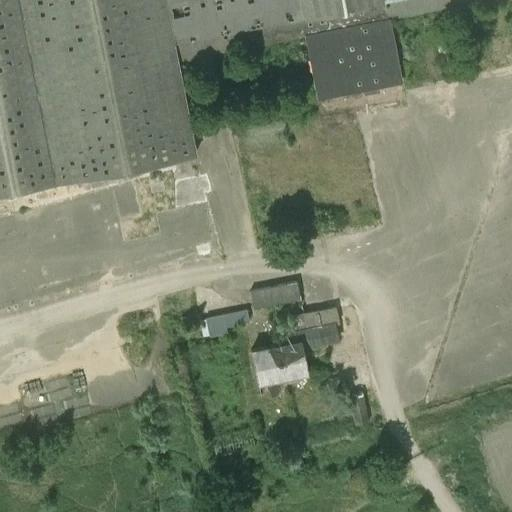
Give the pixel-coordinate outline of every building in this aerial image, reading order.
[(0,0),(0,192),(0,193),(196,154),(178,60),(305,34),(318,96),(400,80),(388,18),(477,0),(0,0)] [(253,309),(300,298),(296,276),(248,286),(253,309)] [(302,312),(305,327),(284,331),(288,341),(250,349),(258,382),(306,371),(301,348),(339,340),(335,324),(339,323),(336,305),(302,312)] [(246,308),(206,317),(210,335),(227,332),(225,326),(247,321),(249,321),(246,308)] [(362,390),(348,393),(354,425),(368,421),(362,390)] [(216,455),(254,446),(250,427),(211,437),(216,455)]
